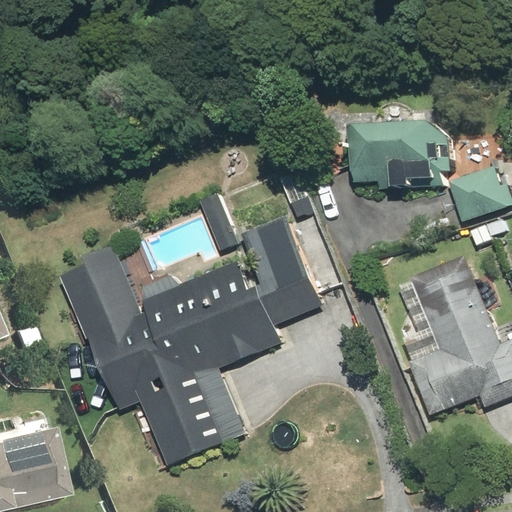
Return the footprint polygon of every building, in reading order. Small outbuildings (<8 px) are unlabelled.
[(511,211),(511,187),(503,167),(505,142),(463,139),(464,129),(443,127),(444,113),(397,109),(396,124),(371,122),(366,186),(458,192),(475,229),(511,211)] [(251,244),(232,197),(206,208),(223,248),(225,254),(251,244)] [(184,280),(154,292),(176,346),(166,350),(124,249),(95,261),(99,270),(74,280),(129,414),(145,408),(173,475),(259,440),(229,367),(295,340),(287,323),(332,305),(297,218),(257,234),(268,261),(190,292),(184,280)] [(511,224),(510,219),(480,233),(487,248),(511,236),(511,224)] [(511,343),(478,262),(409,290),(428,335),(411,342),(442,419),(488,400),(492,410),(511,402),(511,343)] [(0,313),(0,336),(8,333),(0,313)] [(58,420),(0,431),(0,511),(10,511),(73,500),(58,420)]
